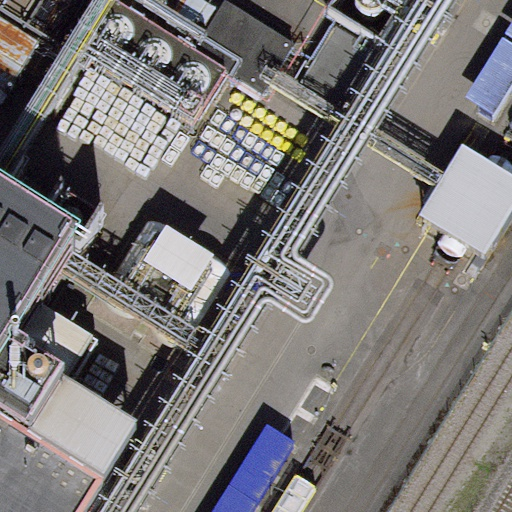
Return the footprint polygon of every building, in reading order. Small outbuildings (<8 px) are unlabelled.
[(175,0),(0,0),(0,16),(192,136),(229,77),(262,98),(295,46),(226,3),(195,53),(157,29),(175,0)] [(338,0),(329,16),(383,50),(414,0),(338,0)] [(511,29),(472,94),(488,104),(511,66),(511,29)] [(375,59),(335,34),(300,89),(340,114),(375,59)] [(511,182),(468,155),(422,226),(485,266),(511,224),(511,182)] [(79,249),(0,201),(0,380),(13,359),(79,249)] [(13,359),(0,380),(0,511),(94,511),(166,393),(132,373),(107,415),(23,365),(13,359)] [(219,511),(234,511),(320,374),(309,367),(219,511)]
